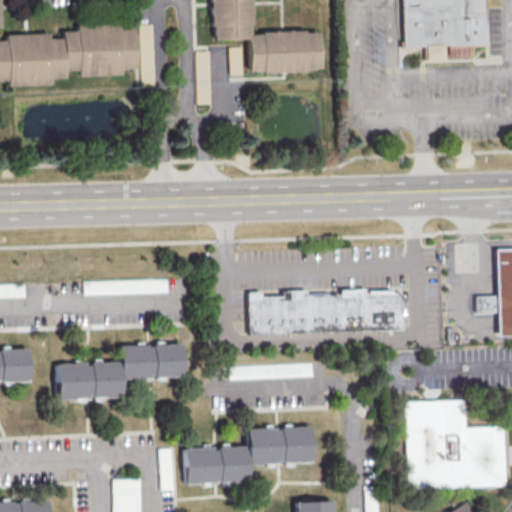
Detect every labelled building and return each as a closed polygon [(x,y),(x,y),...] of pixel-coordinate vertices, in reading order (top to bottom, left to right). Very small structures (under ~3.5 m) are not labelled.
[(207,0),(209,39),(245,38),(246,72),(317,70),(316,30),(249,32),(247,0),(207,0)] [(397,0),(480,0),(482,47),(439,48),(439,59),(420,59),(420,47),(399,48),(397,0)] [(150,25),(59,25),(59,37),(46,37),(46,33),(3,33),(3,39),(0,39),(0,79),(5,80),(5,84),(48,84),(48,77),(62,77),(62,70),(76,70),(76,75),(118,75),(118,68),(136,68),(136,85),(150,85),(150,25)] [(206,50),(193,50),(194,103),(207,103),(206,50)] [(494,248),(511,247),(511,336),(497,337),(494,248)] [(82,281),(166,278),(166,292),(83,294),(82,281)] [(0,283),(24,283),(24,297),(0,297),(0,283)] [(398,330),(244,335),(243,293),(256,293),(257,298),(278,297),(278,292),(302,291),(302,296),(336,295),(336,292),(336,290),(362,289),(362,291),(389,290),(389,293),(396,293),(398,330)] [(511,312),(475,313),(475,294),(511,293),(511,312)] [(178,342),(179,375),(117,378),(118,396),(54,399),(53,364),(116,361),(115,345),(178,342)] [(0,381),(26,381),(25,348),(0,348),(0,381)] [(227,378),(310,375),(310,362),(227,365),(227,378)] [(401,402),(459,401),(460,428),(500,427),(501,482),(403,484),(401,402)] [(306,427),(308,460),(246,463),(247,482),(183,485),(181,449),(245,446),(244,430),(306,427)] [(111,511),(138,511),(138,478),(111,478),(111,511)] [(0,511),(0,501),(46,499),(46,511),(0,511)] [(295,511),(295,502),(331,500),(331,511),(295,511)] [(444,511),(472,511),(466,500),(444,511)]
